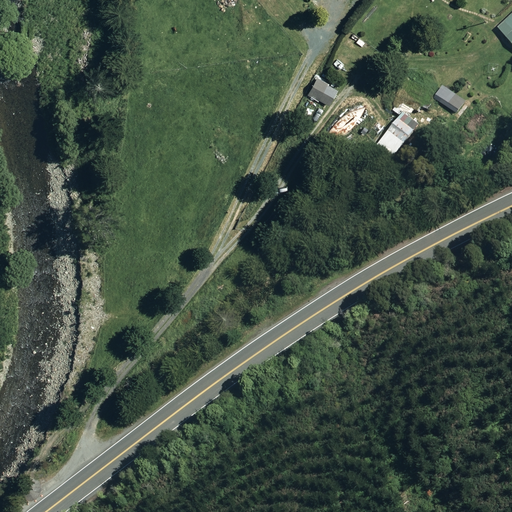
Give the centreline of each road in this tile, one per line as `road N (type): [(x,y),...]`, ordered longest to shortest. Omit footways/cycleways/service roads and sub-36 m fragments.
road 1 (trunk): [(29,511),(273,330),(374,264),(511,191)]
road 2 (track): [(96,460),(99,423),(119,372),(295,167),(313,126),(339,6)]
